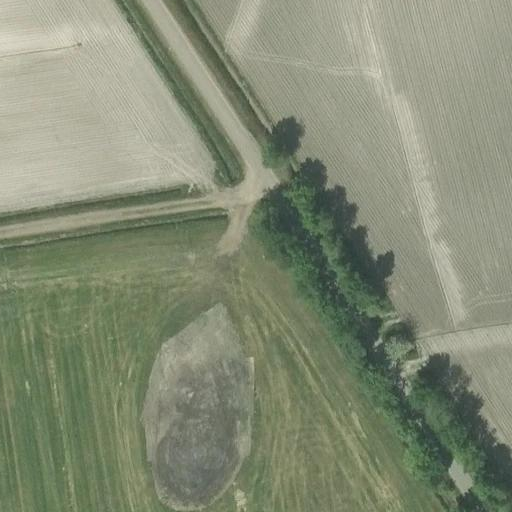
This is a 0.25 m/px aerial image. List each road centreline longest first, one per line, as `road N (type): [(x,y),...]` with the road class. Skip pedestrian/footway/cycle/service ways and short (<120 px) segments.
road 1 (unclassified): [(152,0),(484,511)]
road 2 (track): [(0,231),(274,187)]
